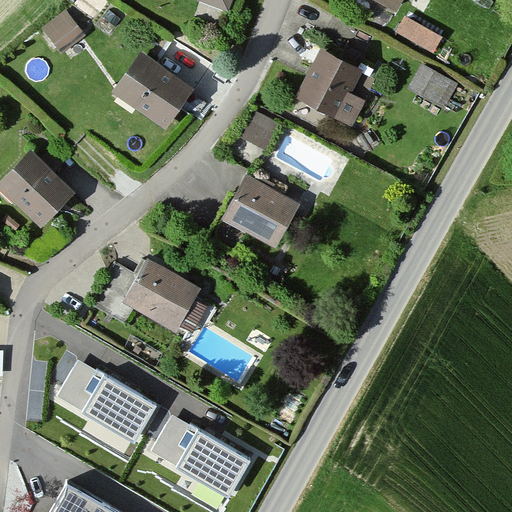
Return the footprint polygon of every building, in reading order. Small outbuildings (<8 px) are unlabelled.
[(185,0),(222,13),(226,0),(185,0)] [(400,0),(351,0),(389,21),(400,0)] [(394,28),(434,47),(443,29),(403,10),(394,28)] [(59,15),(38,31),(56,55),(77,40),(59,15)] [(187,91),(134,56),(107,97),(160,132),(187,91)] [(357,80),(313,58),(289,104),(348,134),(362,107),(347,99),(357,80)] [(407,82),(444,103),(458,79),(420,58),(407,82)] [(281,132),(253,117),(239,141),(268,157),(281,132)] [(24,155),(0,179),(0,199),(33,231),(67,196),(24,155)] [(292,209),(240,182),(217,225),(270,252),(292,209)] [(194,294),(141,265),(118,307),(171,335),(194,294)] [(154,398),(105,369),(84,404),(134,433),(154,398)] [(248,452),(199,424),(179,457),(228,486),(248,452)] [(125,511),(69,479),(49,511),(125,511)]
